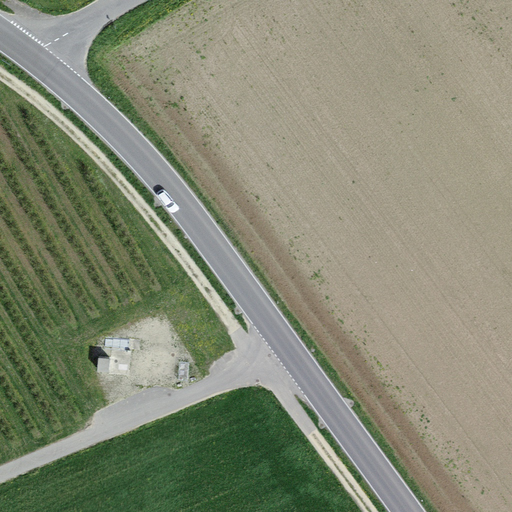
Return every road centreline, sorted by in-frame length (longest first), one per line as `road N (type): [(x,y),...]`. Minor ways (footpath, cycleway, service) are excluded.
road 1 (tertiary): [(43,64),(167,183),(402,511)]
road 2 (track): [(0,73),(95,151),(365,511)]
road 3 (track): [(0,476),(260,366),(278,346)]
